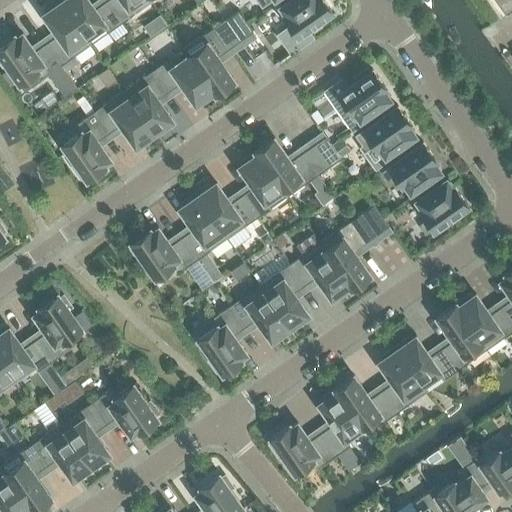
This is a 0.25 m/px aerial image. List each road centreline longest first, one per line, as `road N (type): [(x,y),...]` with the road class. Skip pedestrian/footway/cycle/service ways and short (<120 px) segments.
road 1 (residential): [(384,14),(0,284)]
road 2 (residential): [(511,213),(220,421)]
road 3 (residential): [(384,14),(511,194)]
road 4 (residential): [(220,421),(88,511)]
